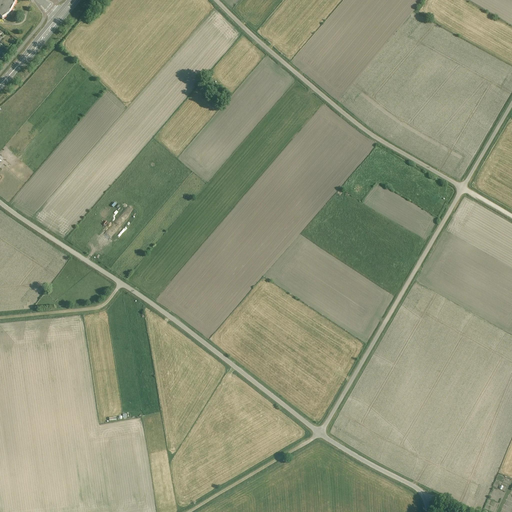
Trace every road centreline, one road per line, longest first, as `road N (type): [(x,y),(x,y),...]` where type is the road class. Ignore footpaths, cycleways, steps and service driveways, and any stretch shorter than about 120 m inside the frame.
road 1 (unclassified): [(318,432),(143,298),(0,202)]
road 2 (unclassified): [(462,188),(350,119),(215,0)]
road 3 (unclassified): [(318,432),(462,188)]
road 4 (track): [(318,432),(188,511)]
road 5 (unclassified): [(427,511),(416,488),(318,432)]
road 6 (track): [(120,283),(96,308),(0,318)]
